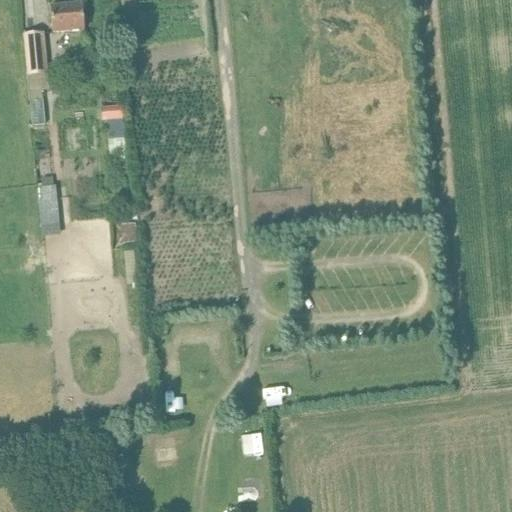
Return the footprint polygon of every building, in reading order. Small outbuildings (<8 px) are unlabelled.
[(84,30),(83,25),(82,5),(50,8),(52,33),(84,30)] [(44,92),(49,92),(45,34),(25,36),(31,101),(42,99),(44,92)] [(122,107),(100,110),(101,123),(123,121),(122,107)] [(39,188),(41,203),(57,201),(55,186),(39,188)] [(215,384),(233,385),(233,370),(215,370),(215,384)] [(268,480),(245,480),(246,505),(269,504),(268,480)]
